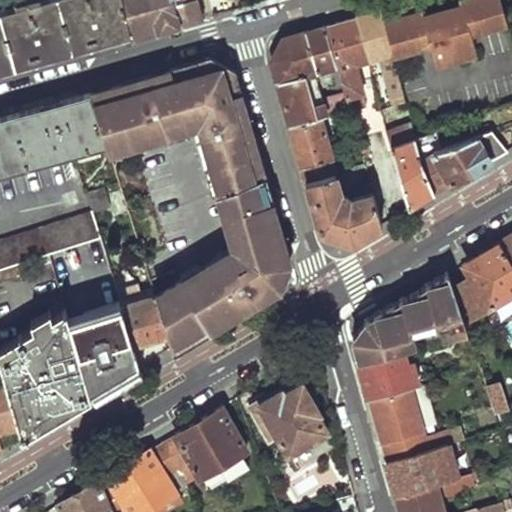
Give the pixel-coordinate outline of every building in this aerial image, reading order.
[(0,74),(128,39),(118,0),(32,0),(0,9),(0,74)] [(118,0),(128,39),(202,17),(197,0),(118,0)] [(417,0),(413,0),(383,8),(395,52),(430,42),(450,36),(456,57),(476,52),(470,30),(507,20),(502,0),(461,0),(462,1),(442,8),(421,14),(417,0)] [(357,16),(370,59),(382,56),(394,97),(406,94),(395,52),(383,8),(357,16)] [(325,25),(337,68),(356,134),(363,132),(357,110),(366,108),(354,64),(370,59),(357,16),(325,25)] [(272,60),(291,125),(317,118),(305,75),(316,72),(317,74),(337,68),(325,25),(283,37),(272,60)] [(450,36),(430,42),(435,63),(456,57),(450,36)] [(209,59),(168,71),(184,127),(198,123),(219,190),(235,246),(155,293),(168,333),(173,347),(292,276),(231,72),(209,59)] [(162,73),(90,93),(105,142),(108,148),(165,132),(153,93),(156,92),(155,86),(165,84),(162,73)] [(0,171),(105,142),(90,93),(0,118),(0,171)] [(291,125),(307,182),(337,173),(321,117),(317,118),(291,125)] [(165,132),(108,148),(109,154),(192,131),(210,193),(219,190),(198,123),(184,127),(165,132)] [(387,136),(406,208),(433,192),(424,157),(416,128),(387,136)] [(424,157),(433,192),(490,159),(479,134),(424,157)] [(307,182),(321,232),(352,241),(381,224),(371,190),(352,197),(342,192),(337,173),(307,182)] [(0,239),(0,270),(100,236),(92,209),(0,239)] [(511,231),(498,240),(511,265),(511,231)] [(453,286),(464,319),(511,290),(511,265),(498,240),(468,258),(476,272),(453,286)] [(448,270),(393,302),(348,329),(357,359),(401,346),(466,326),(464,319),(453,286),(448,270)] [(134,281),(116,287),(121,302),(122,304),(155,293),(153,287),(137,292),(134,281)] [(122,304),(134,345),(168,333),(155,293),(122,304)] [(69,319),(94,394),(140,366),(134,345),(122,304),(121,302),(69,319)] [(0,343),(0,357),(8,386),(19,423),(23,436),(94,394),(69,319),(65,306),(52,314),(32,325),(0,343)] [(30,318),(32,325),(52,314),(50,308),(30,318)] [(451,350),(458,369),(478,363),(472,344),(451,350)] [(357,359),(368,398),(419,382),(413,362),(407,364),(401,346),(357,359)] [(368,398),(376,427),(431,409),(427,393),(441,388),(437,376),(419,382),(368,398)] [(493,407),(509,403),(500,376),(485,381),(493,407)] [(274,432),(283,449),(326,426),(301,381),(283,391),(282,387),(248,406),(264,437),(274,432)] [(0,428),(19,423),(8,386),(0,388),(0,428)] [(376,427),(386,460),(425,448),(432,446),(425,426),(455,416),(456,418),(463,417),(458,400),(431,409),(376,427)] [(162,440),(178,473),(191,465),(198,477),(246,449),(222,405),(162,440)] [(106,473),(127,511),(148,511),(179,494),(170,478),(178,473),(162,440),(106,473)] [(386,460),(395,494),(462,474),(458,463),(433,471),(425,448),(386,460)] [(395,494),(400,511),(445,511),(440,496),(475,486),(473,478),(478,477),(476,469),(462,474),(395,494)] [(56,503),(59,511),(112,511),(98,478),(56,503)] [(503,511),(499,497),(451,511),(503,511)]
